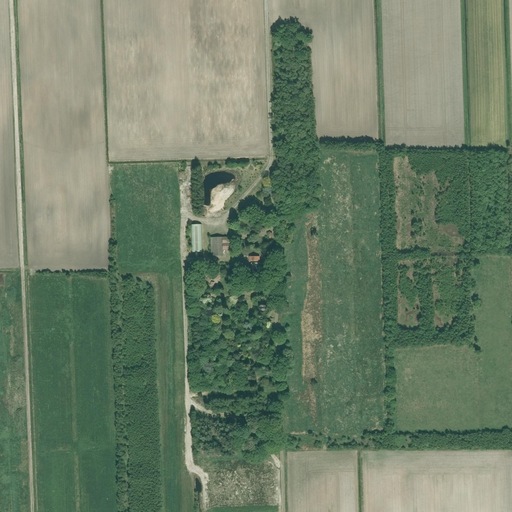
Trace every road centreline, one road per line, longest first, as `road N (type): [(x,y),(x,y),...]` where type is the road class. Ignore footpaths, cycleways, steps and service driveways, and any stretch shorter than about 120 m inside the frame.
road 1 (track): [(283,511),(265,0)]
road 2 (track): [(11,0),(27,511)]
